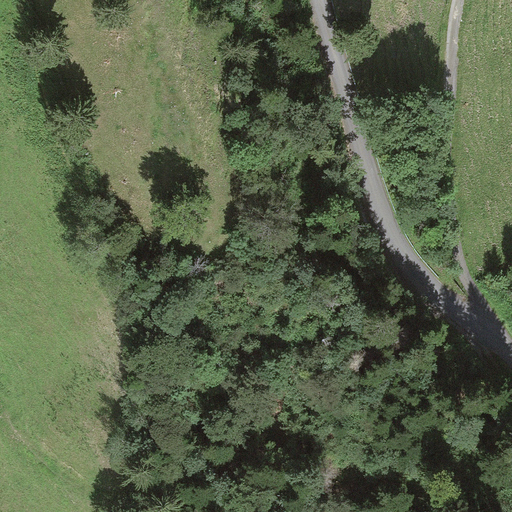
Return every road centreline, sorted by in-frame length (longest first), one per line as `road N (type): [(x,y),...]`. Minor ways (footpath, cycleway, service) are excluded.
road 1 (unclassified): [(320,0),(375,191),(410,260),(439,296),(511,354)]
road 2 (track): [(457,0),(442,162),(447,215),(501,344)]
